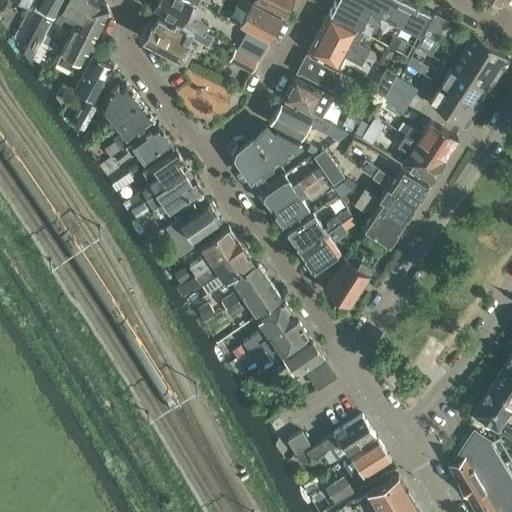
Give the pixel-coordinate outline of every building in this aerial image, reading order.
[(62,0),(37,0),(35,4),(45,9),(23,52),(30,61),(40,42),(45,32),(62,0)] [(89,0),(65,0),(55,20),(62,24),(65,16),(77,22),(89,0)] [(105,3),(100,0),(89,0),(77,22),(75,26),(79,28),(80,27),(94,35),(108,10),(106,3),(105,3)] [(204,32),(205,32),(209,25),(196,18),(195,20),(186,15),(192,4),(185,0),(157,0),(153,9),(175,20),(175,21),(202,36),(204,32)] [(256,0),(282,13),(289,0),(256,0)] [(428,10),(409,0),(334,0),(329,11),(406,52),(428,10)] [(240,24),(269,39),(281,17),(251,2),(240,24)] [(318,31),(367,57),(375,62),(378,57),(360,48),(362,45),(350,39),(357,27),(328,12),(318,31)] [(433,12),(421,34),(433,40),(446,19),(433,12)] [(202,36),(175,21),(172,25),(155,16),(151,23),(150,24),(149,23),(145,25),(141,31),(142,36),(144,36),(143,38),(184,60),(192,44),(185,41),(188,34),(206,44),(211,36),(205,32),(204,32),(202,36)] [(79,28),(75,26),(60,53),(75,61),(70,69),(81,74),(88,61),(82,58),(94,35),(80,27),(79,28)] [(241,40),(261,50),(267,39),(247,29),(241,40)] [(367,57),(318,31),(307,50),(336,65),(343,53),(354,59),(363,63),(367,57)] [(53,36),(45,32),(40,42),(48,46),(53,36)] [(472,33),(461,50),(497,74),(506,60),(506,56),(472,33)] [(433,40),(421,34),(417,42),(428,48),(433,40)] [(229,61),(251,72),(257,60),(235,49),(229,61)] [(497,75),(461,51),(450,67),(486,91),(497,75)] [(296,71),(332,89),(341,72),(305,54),(296,71)] [(88,61),(81,74),(74,87),(90,95),(88,100),(84,98),(73,119),(85,127),(97,104),(93,103),(113,66),(91,55),(88,61)] [(405,64),(417,70),(421,62),(410,56),(405,64)] [(373,89),(384,94),(396,71),(385,66),(373,89)] [(450,67),(439,84),(475,108),(486,91),(450,67)] [(283,97),(309,110),(316,114),(327,93),(294,76),(283,97)] [(394,76),(389,87),(409,100),(416,90),(394,76)] [(99,102),(113,121),(140,99),(131,88),(125,81),(120,85),(118,82),(109,89),(111,92),(99,102)] [(62,82),(55,96),(63,106),(73,88),(62,82)] [(475,108),(439,84),(428,101),(462,124),(466,122),(475,108)] [(409,100),(389,87),(381,101),(401,113),(409,100)] [(140,99),(113,121),(122,132),(118,135),(114,138),(116,141),(105,148),(111,157),(115,154),(125,146),(126,146),(123,142),(155,117),(149,110),(148,110),(140,99)] [(268,122),(299,137),(309,121),(314,123),(313,125),(338,138),(349,131),(330,122),(330,121),(319,116),(316,119),(281,102),(268,122)] [(354,134),(362,137),(372,113),(364,110),(354,134)] [(397,130),(404,135),(443,160),(456,139),(457,139),(457,138),(456,137),(455,138),(430,121),(429,120),(428,120),(429,121),(421,133),(410,126),(409,126),(402,122),(397,130)] [(172,142),(159,123),(131,142),(144,161),(172,142)] [(265,125),(250,138),(271,166),(301,144),(276,130),(273,133),(265,125)] [(369,128),(362,138),(371,143),(377,133),(369,128)] [(443,160),(404,135),(397,146),(408,153),(401,163),(429,181),(443,160)] [(271,166),(250,138),(247,141),(237,149),(235,156),(252,180),(271,166)] [(309,144),(306,150),(314,155),(317,149),(309,144)] [(125,146),(115,154),(120,162),(131,155),(125,146)] [(141,189),(147,197),(189,167),(175,146),(141,169),(151,183),(141,189)] [(324,147),(313,155),(334,182),(345,174),(324,147)] [(376,147),(369,156),(393,173),(399,164),(376,147)] [(359,168),(386,187),(387,186),(414,204),(419,197),(427,184),(400,166),(392,178),(365,159),(359,168)] [(189,167),(147,197),(146,198),(157,214),(165,216),(172,211),(170,209),(175,206),(176,208),(204,189),(189,167)] [(258,191),(270,209),(315,178),(318,176),(314,169),(291,185),(283,173),(258,191)] [(315,178),(270,209),(283,227),(308,210),(300,198),(320,185),(315,178)] [(341,182),(334,186),(341,196),(351,189),(341,182)] [(387,186),(386,187),(379,198),(364,188),(358,197),(401,224),(405,218),(414,204),(387,186)] [(125,200),(130,206),(144,197),(143,196),(144,195),(140,189),(125,200)] [(193,238),(221,219),(215,210),(215,206),(212,201),(208,200),(207,197),(177,217),(189,235),(175,244),(180,251),(195,241),(193,238)] [(401,224),(358,197),(353,205),(368,215),(361,225),(389,243),(397,231),(401,224)] [(143,200),(130,208),(135,216),(148,208),(143,200)] [(295,244),(299,251),(340,223),(345,229),(356,222),(351,215),(347,209),(326,223),(328,226),(324,229),(313,213),(286,231),(287,233),(295,244)] [(340,223),(299,251),(313,270),(340,252),(332,241),(346,232),(340,223)] [(189,266),(194,272),(195,275),(241,243),(237,238),(236,238),(228,225),(200,245),(206,254),(189,266)] [(245,249),(241,243),(195,275),(194,272),(179,282),(186,293),(201,282),(201,284),(218,272),(225,281),(233,276),(253,262),(245,249)] [(324,285),(339,295),(340,298),(345,301),(348,301),(350,303),(373,267),(348,251),(316,273),(324,285)] [(253,262),(233,276),(241,287),(223,299),(228,306),(269,278),(259,263),(253,262)] [(175,273),(180,281),(190,274),(184,266),(175,273)] [(269,278),(228,306),(232,312),(250,300),(257,312),(281,296),(269,278)] [(243,342),(248,349),(295,317),(283,299),(256,318),(264,328),(243,342)] [(196,309),(203,320),(215,312),(208,301),(196,309)] [(221,311),(214,316),(219,322),(225,318),(221,311)] [(295,317),(248,349),(253,356),(273,342),(281,353),(308,335),(295,317)] [(282,355),(265,367),(271,376),(288,364),(296,375),(323,357),(309,336),(282,354),(282,355)] [(240,344),(232,349),(237,357),(245,351),(240,344)] [(497,374),(511,384),(511,357),(509,355),(497,374)] [(336,375),(326,360),(304,375),(314,389),(336,375)] [(511,384),(497,374),(484,393),(509,410),(511,411),(511,384)] [(509,410),(484,393),(472,412),(511,438),(511,427),(502,421),(509,410)] [(362,413),(306,449),(312,458),(330,446),(337,457),(346,451),(375,433),(362,413)] [(505,463),(492,442),(492,441),(474,429),(455,458),(457,461),(450,465),(459,480),(458,480),(463,488),(505,463)] [(287,439),(295,452),(309,442),(301,430),(287,439)] [(391,457),(377,436),(350,455),(352,457),(344,463),(356,481),(391,457)] [(511,488),(511,475),(505,463),(463,488),(467,496),(468,495),(476,509),(511,488)] [(398,474),(367,492),(379,511),(410,494),(398,474)] [(325,487),(334,502),(354,490),(350,484),(345,477),(343,475),(341,476),(338,478),(325,487)] [(511,511),(511,488),(476,509),(477,511),(511,511)] [(379,511),(378,511),(420,511),(410,494),(379,511)]
